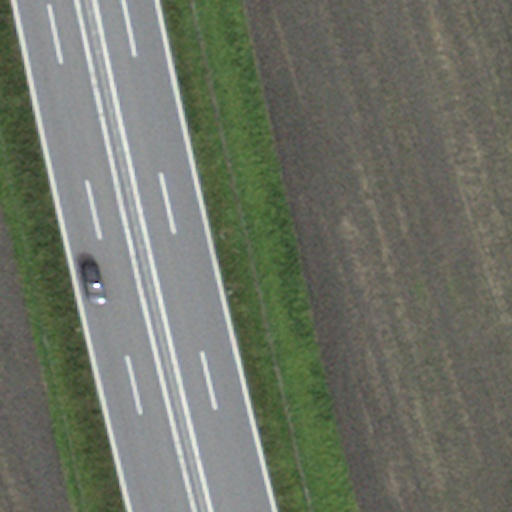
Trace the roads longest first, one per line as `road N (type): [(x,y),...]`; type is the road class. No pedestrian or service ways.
road 1 (trunk): [(46,0),(163,511)]
road 2 (trunk): [(240,511),(126,0)]
